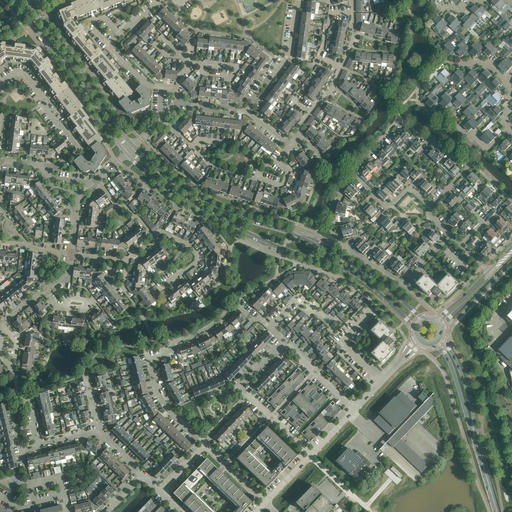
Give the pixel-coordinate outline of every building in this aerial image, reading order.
[(76,18),(100,9),(96,0),(80,0),(70,4),(72,7),(76,17),(76,18)] [(117,0),(96,0),(100,9),(101,11),(119,4),(117,0)] [(493,0),(491,2),(494,5),(495,6),(493,8),(498,14),(501,16),(503,13),(502,12),(501,12),(506,7),(506,8),(508,9),(511,13),(511,8),(503,0),(493,0)] [(491,16),(488,13),(479,4),(477,7),(475,5),(471,10),(479,18),(483,13),(489,18),(491,16)] [(56,25),(58,24),(61,28),(63,27),(67,24),(67,25),(69,25),(72,22),(71,21),(74,19),(73,18),(76,17),(72,7),(55,14),(55,19),(54,19),(56,25)] [(158,14),(162,18),(168,12),(166,10),(167,9),(165,7),(164,8),(158,14)] [(162,18),(166,22),(173,15),(171,14),(170,14),(168,12),(162,18)] [(493,18),(491,21),(496,25),(501,30),(503,32),(505,30),(507,32),(511,27),(511,26),(509,24),(509,23),(508,23),(505,20),(507,18),(504,14),(503,13),(501,16),(502,18),(503,18),(499,23),(498,22),(496,20),(493,18)] [(175,17),(173,15),(166,22),(170,26),(176,20),(174,18),(175,17)] [(465,23),(462,20),(461,19),(459,22),(452,15),(448,20),(452,24),(449,27),(456,33),(459,35),(463,40),(466,37),(458,30),(461,27),(459,25),(460,24),(463,26),(465,23)] [(465,23),(463,26),(470,33),(473,35),(477,40),(480,37),(472,30),(470,31),(468,29),(474,23),(466,15),(462,20),(465,23)] [(446,23),(441,18),(439,16),(434,21),(435,22),(431,26),(434,29),(436,28),(440,31),(438,33),(443,38),(445,36),(446,37),(448,35),(447,34),(448,34),(442,29),(447,24),(449,27),(452,24),(448,20),(446,23)] [(170,26),(174,30),(181,23),(179,22),(176,20),(170,26)] [(155,27),(149,22),(148,21),(146,24),(145,23),(143,25),(151,32),(155,27)] [(365,33),(367,25),(368,22),(364,21),(363,24),(362,23),(361,25),(357,25),(356,28),(359,29),(358,31),(365,33)] [(67,24),(63,27),(64,29),(69,34),(72,38),(71,39),(72,39),(83,30),(84,29),(80,25),(77,28),(73,24),(72,22),(69,25),(67,25),(67,24)] [(179,35),(182,31),(185,28),(182,26),(183,25),(181,23),(174,30),(178,34),(179,35)] [(368,36),(370,36),(373,24),(371,23),(371,26),(367,25),(365,33),(368,34),(368,36)] [(372,35),(375,36),(378,28),(374,27),(375,24),(373,24),(370,36),(372,37),(372,35)] [(381,29),(378,28),(375,36),(378,37),(378,39),(380,39),(384,27),(384,24),(382,24),(381,29)] [(384,24),(384,27),(380,39),(382,40),(382,39),(385,39),(386,40),(388,31),(385,30),(386,25),(384,24)] [(142,27),(140,30),(147,36),(151,32),(143,25),(142,26),(142,27)] [(83,30),(72,39),(75,43),(81,51),(83,52),(87,58),(91,62),(90,62),(102,52),(98,48),(95,51),(92,47),(90,46),(92,44),(89,40),(87,42),(83,37),(86,34),(83,30)] [(137,31),(135,33),(139,37),(142,40),(147,36),(140,30),(138,32),(137,31)] [(385,39),(385,42),(387,43),(387,42),(390,42),(393,34),(394,31),(388,30),(388,31),(386,40),(385,39)] [(487,30),(480,37),(477,40),(471,46),(473,49),(470,52),(475,57),(478,54),(483,49),(476,43),(480,39),(481,41),(489,32),(487,30)] [(495,40),(503,32),(501,30),(485,46),(487,49),(484,52),(489,57),(492,54),(496,49),(490,43),(494,39),(495,40)] [(176,37),(180,41),(187,34),(185,32),(184,33),(182,31),(179,35),(178,34),(176,37)] [(135,33),(123,45),(130,52),(134,49),(130,45),(137,37),(138,38),(139,37),(135,33)] [(456,33),(443,46),(446,48),(443,52),(447,56),(454,50),(456,52),(460,48),(457,46),(455,48),(450,44),(459,35),(456,33)] [(461,57),(464,54),(469,49),(469,48),(464,44),(473,35),(470,33),(466,37),(463,40),(457,46),(460,48),(456,52),(461,57)] [(189,36),(187,34),(180,41),(184,45),(191,39),(188,37),(189,36)] [(395,45),(396,43),(398,44),(400,36),(393,34),(390,42),(393,43),(393,45),(395,45)] [(499,46),(501,49),(506,44),(511,48),(511,47),(511,37),(510,39),(508,37),(499,46)] [(241,42),(238,42),(237,50),(243,51),(243,50),(245,50),(246,47),(243,47),(244,41),(241,41),(241,42)] [(0,62),(4,60),(5,58),(18,60),(20,45),(15,45),(14,49),(13,49),(5,48),(6,44),(2,43),(0,45),(1,47),(0,47),(0,48),(0,49),(0,62)] [(25,50),(25,46),(20,45),(18,60),(29,61),(30,53),(31,53),(32,53),(32,51),(25,50)] [(134,49),(130,52),(132,54),(133,53),(136,55),(142,49),(137,45),(134,49)] [(246,53),(251,56),(256,49),(253,47),(254,46),(252,45),(249,49),(246,47),(245,50),(247,51),(246,53)] [(464,54),(467,56),(470,52),(473,49),(471,46),(469,48),(469,49),(464,54)] [(478,54),(480,56),(484,52),(487,49),(485,46),(483,49),(478,54)] [(492,54),(494,56),(501,49),(499,46),(496,49),(492,54)] [(30,53),(29,61),(31,61),(35,66),(43,60),(38,54),(41,51),(39,49),(36,48),(36,50),(34,50),(34,51),(32,51),(32,53),(31,53),(30,53)] [(146,53),(142,49),(136,55),(138,57),(137,58),(139,60),(146,53)] [(256,49),(251,56),(255,60),(259,55),(261,52),(259,50),(258,51),(256,49)] [(32,68),(32,69),(41,80),(43,78),(47,84),(51,81),(52,82),(53,82),(56,79),(59,78),(56,74),(53,76),(49,70),(53,68),(50,63),(47,58),(46,57),(41,51),(38,54),(43,60),(35,66),(33,68),(32,68)] [(126,98),(129,96),(133,92),(117,73),(118,72),(102,52),(90,62),(106,81),(104,83),(121,102),(126,98)] [(255,66),(254,68),(259,71),(269,58),(261,52),(259,55),(263,59),(256,67),(255,66)] [(354,61),(360,62),(361,53),(354,52),(353,54),(351,54),(350,56),(354,58),(354,61)] [(142,61),(144,63),(150,57),(146,53),(139,60),(141,62),(142,61)] [(387,64),(386,67),(394,68),(394,65),(395,62),(396,56),(393,56),(394,54),(391,54),(391,56),(388,55),(387,64)] [(145,66),(147,68),(154,61),(150,57),(144,63),(146,65),(145,66)] [(500,64),(498,66),(503,70),(506,73),(511,66),(511,61),(511,62),(507,57),(506,58),(502,62),(501,63),(500,64)] [(158,65),(154,61),(147,68),(149,70),(150,69),(152,71),(158,65)] [(289,66),(288,68),(296,74),(299,69),(298,68),(295,65),(292,64),(290,66),(289,66)] [(162,74),(163,71),(164,70),(158,65),(152,71),(154,73),(153,74),(155,76),(159,72),(162,74)] [(323,71),(321,73),(328,78),(330,76),(331,77),(333,75),(322,67),(321,69),(323,71)] [(259,76),(261,73),(259,71),(254,68),(251,72),(259,78),(260,76),(259,76)] [(292,78),(296,74),(288,68),(286,70),(287,70),(285,73),(292,78)] [(428,77),(428,78),(430,80),(431,80),(431,79),(434,76),(441,82),(437,87),(439,90),(448,80),(446,78),(448,76),(449,74),(445,69),(441,73),(439,71),(435,75),(432,73),(428,77)] [(167,79),(170,80),(171,71),(164,70),(163,71),(162,74),(165,75),(164,80),(167,81),(167,79)] [(460,78),(461,76),(463,74),(458,70),(452,76),(451,78),(455,82),(450,88),(453,90),(462,80),(460,78)] [(469,82),(464,88),(467,90),(476,81),(473,78),(476,75),(477,74),(472,70),(464,78),(469,82)] [(474,91),(477,94),(490,80),(487,78),(491,75),(486,70),(479,77),(476,75),(473,78),(476,81),(478,78),(483,83),(474,91)] [(155,76),(159,80),(164,80),(165,75),(162,74),(159,72),(155,76)] [(257,80),(259,78),(251,72),(247,77),(254,82),(256,80),(257,80)] [(289,83),(292,78),(285,73),(283,75),(281,77),(289,83)] [(317,74),(316,76),(326,84),(328,82),(326,81),(328,78),(321,73),(319,76),(317,74)] [(182,84),(181,85),(183,87),(184,86),(186,88),(192,82),(195,80),(190,75),(188,78),(185,81),(182,84)] [(317,79),(315,82),(322,87),(324,85),(325,85),(326,84),(316,76),(314,78),(317,79)] [(252,85),(254,82),(247,77),(244,82),(252,88),(253,86),(252,85)] [(280,80),(278,82),(285,87),(289,83),(281,77),(279,79),(280,80)] [(67,87),(68,87),(64,82),(61,85),(58,81),(57,80),(56,79),(53,82),(52,82),(51,81),(47,84),(48,85),(49,86),(47,87),(54,97),(55,96),(67,87)] [(490,80),(477,94),(479,96),(481,97),(482,96),(481,94),(487,88),(488,87),(492,92),(490,94),(492,97),(494,95),(496,93),(496,92),(494,90),(496,89),(497,87),(498,86),(500,84),(496,79),(495,79),(492,83),(490,80)] [(338,86),(344,91),(349,84),(345,81),(345,80),(343,83),(338,81),(337,83),(340,85),(338,86)] [(197,86),(192,82),(186,88),(188,90),(188,91),(189,93),(193,89),(196,92),(197,89),(196,87),(197,86)] [(244,82),(240,86),(247,91),(249,89),(250,90),(252,88),(244,82)] [(282,92),(285,87),(278,82),(277,85),(276,84),(274,86),(282,92)] [(309,85),(307,83),(305,82),(304,83),(310,88),(309,91),(316,96),(318,93),(319,94),(320,92),(309,85)] [(310,83),(309,85),(320,92),(321,91),(320,90),(322,87),(315,82),(313,85),(310,83)] [(352,86),(349,84),(344,91),(346,93),(345,94),(347,95),(355,85),(357,83),(355,82),(352,86)] [(357,83),(355,85),(347,95),(349,97),(350,95),(352,97),(358,91),(355,88),(359,84),(357,83)] [(151,93),(148,91),(142,85),(136,91),(141,96),(141,100),(131,104),(126,98),(121,102),(119,104),(127,113),(130,114),(141,109),(142,111),(144,110),(143,108),(144,108),(149,106),(148,103),(151,97),(151,93)] [(245,94),(247,91),(240,86),(237,91),(238,92),(236,94),(238,97),(240,93),(245,97),(246,95),(245,94)] [(273,89),(272,91),(278,96),(282,92),(274,86),(273,88),(273,89)] [(67,87),(55,96),(71,116),(81,108),(83,107),(77,99),(77,98),(77,97),(76,98),(67,87)] [(427,92),(422,97),(427,102),(426,103),(431,108),(434,105),(434,104),(435,104),(437,106),(440,103),(443,100),(441,97),(439,100),(434,95),(439,90),(437,87),(430,95),(427,92)] [(201,97),(204,97),(205,88),(200,88),(199,89),(197,89),(196,92),(199,92),(199,97),(201,98),(201,97)] [(358,91),(352,97),(355,99),(354,101),(356,102),(364,92),(360,88),(358,91)] [(450,88),(441,97),(443,100),(440,103),(445,108),(448,105),(450,107),(454,103),(457,100),(455,97),(452,100),(448,95),(453,90),(450,88)] [(464,88),(455,97),(457,100),(454,103),(458,108),(466,100),(468,103),(474,97),(471,95),(466,100),(462,95),(467,90),(464,88)] [(193,97),(199,97),(199,92),(196,92),(193,89),(189,93),(193,97)] [(234,92),(228,91),(227,100),(230,100),(230,101),(233,102),(233,96),(238,97),(236,94),(234,93),(234,92)] [(275,101),(278,96),(272,91),(270,94),(269,93),(267,95),(275,101)] [(314,99),(316,96),(309,91),(304,97),(307,99),(308,97),(314,101),(315,100),(314,99)] [(365,93),(364,92),(356,102),(357,103),(358,102),(361,104),(366,97),(364,95),(365,93)] [(240,103),(245,97),(240,93),(238,97),(233,96),(233,102),(240,103)] [(492,97),(490,94),(481,104),(483,106),(488,101),(493,106),(491,108),(493,110),(497,107),(497,106),(495,104),(501,97),(496,93),(492,97)] [(271,105),(275,101),(267,95),(266,97),(267,98),(265,100),(271,105)] [(359,106),(361,108),(362,107),(364,109),(370,102),(367,100),(369,97),(368,96),(367,96),(366,97),(361,104),(359,106)] [(472,114),(474,116),(480,110),(482,108),(483,106),(481,104),(476,109),(471,105),(476,99),(474,97),(468,103),(470,105),(463,113),(468,117),(469,116),(472,114)] [(265,104),(263,106),(271,112),(274,108),(271,105),(265,100),(267,103),(265,105),(265,104)] [(323,111),(327,114),(332,106),(326,102),(325,104),(324,103),(322,106),(324,108),(323,111)] [(370,102),(364,109),(367,111),(366,112),(367,113),(376,103),(374,102),(372,104),(370,102)] [(267,117),(271,112),(263,106),(261,108),(262,109),(260,112),(267,117)] [(327,114),(326,116),(329,118),(330,119),(338,108),(336,107),(335,108),(332,106),(327,114)] [(494,119),(491,122),(494,124),(496,122),(501,117),(498,115),(502,111),(497,107),(493,110),(491,108),(485,114),(481,118),(484,120),(489,115),(494,119)] [(81,108),(71,116),(69,118),(77,127),(77,128),(87,120),(89,118),(88,117),(89,117),(88,116),(87,116),(81,108)] [(330,119),(332,120),(334,118),(337,119),(341,112),(339,110),(339,109),(338,108),(330,119)] [(295,109),(290,116),(297,121),(299,119),(300,120),(302,118),(296,113),(297,111),(295,109)] [(341,112),(337,119),(339,121),(338,124),(339,125),(347,114),(345,112),(344,114),(341,112)] [(188,123),(191,120),(196,120),(196,115),(189,114),(185,119),(188,123)] [(282,116),(284,118),(295,126),(296,125),(295,124),(297,121),(290,116),(288,118),(283,114),(282,116)] [(347,114),(339,125),(344,128),(345,127),(346,125),(350,118),(348,116),(348,115),(347,114)] [(475,130),(477,128),(484,120),(481,118),(476,123),(472,118),(474,116),(472,114),(469,116),(472,118),(464,126),(469,131),(472,127),(475,130)] [(195,125),(201,125),(202,117),(199,116),(199,115),(196,115),(196,120),(191,120),(193,123),(195,123),(195,125)] [(351,127),(356,119),(353,118),(354,116),(352,115),(350,118),(346,125),(345,127),(347,129),(349,125),(351,127)] [(295,126),(284,118),(282,116),(280,118),(285,122),(283,124),(290,130),(292,127),(293,128),(295,126)] [(184,122),(181,124),(188,130),(192,126),(191,125),(193,123),(191,120),(188,123),(185,119),(183,121),(184,122)] [(356,119),(351,127),(353,128),(351,131),(354,132),(361,121),(359,120),(359,121),(356,119)] [(91,149),(91,148),(98,143),(102,140),(103,140),(96,132),(97,131),(96,130),(95,130),(87,120),(77,128),(77,127),(75,129),(91,149)] [(241,129),(243,129),(244,127),(241,126),(242,121),(239,120),(239,121),(236,121),(235,130),(241,131),(241,129)] [(184,134),(188,130),(181,124),(179,126),(178,125),(177,127),(177,128),(184,134)] [(244,132),(248,135),(254,128),(251,127),(252,126),(250,124),(247,128),(244,127),(243,129),(245,131),(244,132)] [(283,124),(278,130),(284,135),(284,134),(286,135),(290,130),(283,124)] [(315,130),(311,127),(309,129),(306,131),(305,130),(304,132),(309,137),(315,130)] [(256,130),(254,128),(248,135),(253,139),(259,131),(257,129),(256,130)] [(396,133),(395,133),(404,141),(407,138),(408,139),(410,137),(411,138),(413,135),(406,128),(403,130),(402,129),(397,134),(396,133)] [(487,141),(489,143),(501,131),(499,129),(494,134),(489,129),(481,137),(486,142),(487,141)] [(315,130),(309,137),(312,139),(311,140),(312,142),(321,132),(319,130),(317,132),(315,130)] [(154,141),(152,143),(159,150),(164,145),(160,141),(166,136),(170,139),(171,138),(169,136),(164,131),(157,138),(156,136),(153,139),(154,141)] [(253,139),(257,142),(263,135),(260,133),(261,133),(259,131),(253,139)] [(321,132),(312,142),(314,143),(316,145),(317,144),(323,137),(324,136),(325,135),(322,133),(321,132)] [(394,141),(392,144),(397,148),(399,146),(400,146),(404,142),(404,141),(395,133),(392,136),(394,138),(392,139),(394,141)] [(257,142),(262,146),(268,138),(266,136),(265,137),(263,135),(257,142)] [(316,146),(315,146),(317,148),(318,147),(320,149),(326,142),(324,141),(326,138),(325,138),(324,136),(323,137),(317,144),(316,145),(316,146)] [(57,141),(56,141),(62,149),(65,147),(67,149),(69,148),(61,138),(57,141)] [(262,146),(267,149),(272,142),(269,140),(270,139),(268,138),(262,146)] [(421,143),(418,140),(411,147),(418,154),(423,149),(421,147),(422,146),(420,145),(421,143)] [(501,150),(500,151),(505,156),(509,152),(507,149),(511,144),(506,140),(499,147),(501,150)] [(56,143),(52,146),(59,155),(61,154),(59,152),(62,149),(56,141),(55,142),(56,143)] [(272,142),(267,149),(271,153),(277,146),(277,145),(275,143),(274,144),(272,142)] [(326,142),(320,149),(323,151),(322,152),(323,153),(327,150),(328,152),(332,147),(326,142)] [(106,152),(98,143),(91,148),(96,154),(89,164),(86,163),(81,157),(74,162),(81,172),(85,173),(90,171),(94,173),(106,156),(106,152)] [(164,154),(170,147),(166,143),(164,145),(159,150),(161,152),(162,151),(164,154)] [(397,148),(392,144),(390,146),(388,144),(386,145),(385,144),(381,147),(389,154),(391,157),(398,149),(397,148)] [(59,155),(52,146),(54,149),(53,149),(49,149),(49,146),(47,158),(51,159),(52,156),(56,152),(59,156),(59,155)] [(167,158),(174,151),(170,147),(164,154),(166,156),(166,157),(167,158)] [(380,156),(376,160),(381,165),(382,166),(388,160),(389,159),(386,157),(389,154),(381,147),(383,149),(378,155),(380,156)] [(423,149),(418,154),(421,156),(424,153),(425,154),(424,156),(427,159),(430,157),(432,159),(439,151),(437,153),(431,148),(430,150),(428,148),(425,151),(423,149)] [(183,159),(177,165),(180,167),(182,169),(183,168),(185,170),(192,163),(188,159),(194,153),(192,150),(189,153),(187,155),(183,159)] [(172,161),(178,155),(174,151),(167,158),(169,160),(170,159),(172,161)] [(439,151),(432,159),(439,166),(447,158),(447,157),(444,160),(442,158),(441,156),(442,155),(439,151)] [(301,152),(299,155),(295,158),(299,163),(305,157),(303,155),(304,154),(302,152),(301,152)] [(405,154),(403,157),(409,163),(412,160),(405,154)] [(177,166),(177,165),(183,159),(178,155),(172,161),(175,164),(174,165),(176,166),(176,165),(177,166)] [(304,166),(306,168),(309,168),(306,164),(310,160),(308,159),(307,159),(305,157),(299,163),(303,167),(304,166)] [(447,158),(439,166),(442,163),(449,170),(456,162),(453,159),(451,161),(449,159),(449,160),(447,158)] [(306,164),(309,168),(307,172),(312,174),(315,166),(310,160),(306,164)] [(364,166),(371,173),(378,166),(379,167),(381,165),(376,160),(373,164),(371,162),(366,168),(364,166)] [(449,170),(447,172),(454,179),(456,177),(460,173),(458,172),(460,170),(454,165),(456,163),(456,162),(449,170)] [(194,165),(192,163),(185,170),(187,172),(186,173),(188,175),(195,168),(193,166),(194,165)] [(366,178),(371,173),(364,166),(360,169),(362,171),(360,172),(362,175),(360,177),(365,182),(368,179),(366,178)] [(195,168),(188,175),(190,177),(191,176),(193,178),(200,171),(198,169),(197,170),(195,168)] [(312,176),(312,174),(307,172),(309,168),(306,168),(305,170),(303,170),(301,175),(310,179),(311,176),(312,176)] [(412,174),(410,176),(415,180),(417,178),(419,180),(424,176),(425,174),(423,172),(418,168),(416,170),(412,174)] [(400,172),(398,174),(402,179),(405,177),(407,179),(410,176),(412,174),(408,171),(406,169),(401,174),(400,172)] [(202,173),(200,171),(193,178),(195,180),(194,181),(196,183),(197,182),(203,176),(201,174),(202,173)] [(122,173),(110,182),(114,187),(115,186),(123,180),(121,177),(123,175),(122,173)] [(477,183),(476,183),(479,180),(472,173),(468,178),(475,185),(473,187),(479,192),(481,190),(476,186),(477,185),(477,183)] [(400,181),(402,179),(398,174),(396,177),(397,178),(393,183),(399,188),(403,184),(400,181)] [(310,179),(301,175),(300,181),(309,184),(310,182),(308,182),(310,179)] [(419,185),(423,190),(429,184),(425,179),(426,178),(424,176),(419,180),(422,182),(419,185)] [(207,178),(205,184),(204,186),(203,187),(206,188),(206,187),(209,188),(213,178),(210,177),(210,179),(207,178)] [(213,178),(209,188),(212,189),(212,190),(214,191),(218,180),(213,178)] [(117,186),(120,190),(129,183),(128,181),(126,183),(123,180),(115,186),(116,187),(117,186)] [(224,182),(218,180),(214,191),(217,192),(217,191),(220,192),(224,182)] [(40,181),(36,184),(31,188),(34,192),(33,193),(34,194),(43,186),(42,187),(39,184),(42,182),(40,181)] [(300,181),(298,186),(306,189),(307,186),(308,187),(309,184),(300,181)] [(466,197),(467,196),(474,189),(465,181),(461,185),(463,187),(460,189),(463,191),(462,192),(466,197)] [(228,191),(227,191),(229,185),(226,184),(226,183),(224,182),(220,192),(223,193),(223,194),(227,195),(228,191)] [(131,184),(129,183),(120,190),(123,194),(122,195),(123,196),(131,189),(128,186),(131,184)] [(353,183),(348,188),(355,195),(360,190),(353,183)] [(387,186),(385,188),(389,193),(391,190),(394,193),(399,188),(393,183),(388,187),(387,186)] [(436,190),(429,184),(423,190),(428,194),(429,193),(432,195),(436,190)] [(43,186),(34,194),(35,195),(37,193),(40,196),(47,191),(43,186)] [(235,188),(231,186),(230,192),(228,191),(227,195),(231,197),(231,196),(234,197),(238,187),(235,186),(235,188)] [(296,195),(299,197),(300,193),(305,195),(306,193),(305,192),(306,189),(298,186),(296,192),(297,192),(296,195)] [(240,188),(238,187),(234,197),(237,198),(237,199),(239,200),(243,190),(240,189),(240,188)] [(481,194),(478,197),(480,200),(483,197),(486,200),(493,193),(487,187),(481,194)] [(243,190),(239,200),(242,201),(242,199),(245,200),(248,191),(246,190),(246,189),(243,188),(243,189),(243,190)] [(346,195),(344,199),(350,203),(352,200),(351,200),(355,195),(348,188),(344,193),(346,195)] [(380,189),(376,193),(378,195),(384,201),(388,196),(387,195),(389,193),(385,188),(382,191),(380,189)] [(101,193),(98,196),(102,200),(104,204),(105,203),(105,202),(109,199),(101,189),(99,191),(101,193)] [(127,200),(128,199),(130,201),(132,199),(131,197),(137,192),(135,190),(133,192),(131,189),(123,196),(123,197),(124,196),(127,200)] [(146,190),(145,190),(144,189),(137,199),(141,202),(140,203),(141,204),(147,195),(144,193),(146,190)] [(47,191),(40,196),(42,199),(40,201),(41,203),(51,195),(47,191)] [(251,192),(248,191),(245,200),(248,202),(248,203),(250,204),(250,202),(251,202),(254,194),(251,193),(251,192)] [(264,193),(261,200),(260,203),(263,204),(263,205),(265,206),(269,196),(269,193),(267,193),(267,192),(264,191),(264,193)] [(260,203),(261,200),(264,193),(261,192),(260,193),(257,192),(254,200),(255,200),(254,202),(257,203),(257,201),(260,203)] [(303,201),(305,195),(300,193),(299,197),(295,199),(298,204),(303,201)] [(288,196),(290,200),(292,205),(295,204),(295,205),(298,204),(295,199),(299,197),(296,195),(294,196),(293,194),(291,196),(290,194),(288,196)] [(454,196),(453,195),(447,201),(452,207),(458,201),(459,203),(463,200),(456,194),(454,196)] [(45,203),(47,206),(54,200),(51,195),(41,203),(42,205),(45,203)] [(150,197),(147,195),(141,204),(142,204),(143,203),(147,206),(154,196),(152,195),(150,197)] [(271,197),(269,196),(265,206),(268,206),(268,205),(271,206),(274,196),(272,195),(271,197)] [(93,196),(92,197),(99,206),(103,203),(104,204),(102,200),(98,196),(95,198),(93,196)] [(156,197),(154,196),(147,206),(151,209),(150,210),(151,210),(157,202),(154,200),(156,197)] [(277,197),(274,196),(271,206),(274,207),(273,208),(276,209),(278,204),(281,205),(281,200),(277,199),(277,197)] [(286,198),(281,200),(281,205),(285,203),(287,209),(290,207),(289,206),(292,205),(290,200),(288,196),(285,197),(286,198)] [(489,201),(491,203),(489,205),(492,208),(494,206),(495,206),(496,208),(502,201),(497,196),(496,197),(495,198),(493,197),(489,201)] [(99,207),(99,206),(92,197),(91,197),(94,201),(89,204),(86,204),(86,208),(98,209),(95,209),(96,205),(97,204),(99,207)] [(338,202),(337,209),(346,211),(348,205),(349,205),(353,207),(354,205),(350,203),(344,199),(342,203),(338,202)] [(58,205),(54,200),(47,206),(49,209),(47,211),(48,212),(58,205)] [(471,201),(468,203),(473,208),(474,209),(477,206),(471,200),(471,201)] [(511,203),(508,200),(500,208),(504,211),(501,214),(504,217),(507,214),(511,219),(511,208),(509,206),(511,203)] [(16,202),(7,201),(10,201),(10,207),(7,209),(10,212),(19,205),(17,206),(14,203),(15,202),(16,202)] [(364,210),(368,214),(374,208),(369,204),(370,203),(368,201),(363,206),(366,208),(364,210)] [(157,202),(151,210),(152,211),(156,214),(157,213),(164,203),(162,202),(160,204),(157,202)] [(165,204),(164,203),(157,213),(161,216),(160,217),(161,217),(167,209),(164,207),(165,204)] [(22,209),(19,205),(10,212),(11,214),(13,212),(16,215),(14,216),(24,209),(23,208),(22,209)] [(65,212),(65,211),(61,207),(59,209),(57,206),(58,205),(48,212),(49,213),(50,213),(53,216),(58,213),(59,214),(63,214),(65,212)] [(161,217),(159,220),(164,224),(166,221),(167,220),(169,216),(174,210),(172,209),(172,208),(170,211),(167,209),(161,217)] [(374,208),(368,214),(372,218),(371,220),(373,223),(375,221),(382,214),(379,212),(379,213),(374,208)] [(25,211),(24,209),(14,216),(18,221),(25,215),(23,212),(25,211)] [(343,217),(343,221),(350,221),(350,218),(345,217),(346,211),(337,209),(335,215),(343,217)] [(488,213),(486,215),(490,219),(495,213),(493,210),(489,215),(488,213)] [(175,226),(176,226),(180,217),(177,215),(178,212),(176,211),(171,222),(176,224),(175,226)] [(457,212),(452,217),(449,221),(455,226),(461,220),(458,217),(460,215),(457,212)] [(382,227),(389,220),(390,219),(388,217),(387,218),(385,215),(384,216),(382,214),(375,221),(377,219),(379,221),(382,224),(380,226),(382,227)] [(28,218),(25,215),(18,221),(22,226),(31,218),(30,216),(28,218)] [(53,223),(53,225),(65,226),(65,220),(62,220),(62,217),(57,216),(55,215),(54,216),(53,223)] [(182,227),(187,217),(185,216),(184,218),(180,217),(176,226),(177,227),(178,225),(182,227)] [(186,231),(187,231),(191,222),(188,220),(189,218),(187,217),(182,227),(186,230),(186,231)] [(31,218),(22,226),(23,225),(25,228),(23,229),(24,231),(34,224),(31,220),(32,219),(31,218)] [(499,229),(497,231),(501,235),(505,232),(502,230),(506,226),(508,228),(511,225),(507,220),(505,222),(501,218),(495,225),(499,229)] [(389,220),(382,227),(383,226),(387,230),(386,231),(389,234),(390,233),(395,228),(399,223),(397,221),(394,224),(389,220)] [(405,231),(411,225),(407,220),(402,225),(399,223),(395,228),(397,230),(401,226),(405,231)] [(471,229),(472,230),(479,223),(477,221),(473,224),(472,224),(467,220),(465,223),(463,221),(461,223),(463,225),(460,228),(465,232),(468,229),(469,231),(471,229)] [(198,222),(196,221),(195,224),(191,222),(187,231),(188,232),(188,231),(193,233),(198,222)] [(350,224),(350,221),(343,221),(343,226),(341,226),(343,233),(352,230),(350,224)] [(35,236),(36,227),(34,224),(24,231),(27,234),(29,232),(35,233),(35,236)] [(197,237),(199,238),(209,230),(205,225),(197,232),(200,235),(197,237)] [(411,225),(405,231),(410,235),(413,237),(417,232),(418,231),(422,228),(419,225),(416,229),(411,225)] [(136,231),(133,233),(139,240),(144,237),(136,227),(134,229),(136,231)] [(358,235),(356,229),(352,230),(343,233),(344,239),(347,238),(348,241),(353,238),(354,241),(360,237),(359,234),(358,235)] [(491,229),(484,236),(485,236),(488,239),(486,241),(491,246),(492,247),(492,248),(494,245),(493,244),(498,239),(501,235),(497,231),(495,233),(491,229)] [(213,235),(212,233),(209,230),(199,238),(200,240),(202,238),(205,241),(203,242),(213,235)] [(423,236),(424,237),(429,242),(431,240),(433,242),(435,240),(436,241),(440,238),(438,236),(436,234),(433,231),(430,233),(428,231),(423,236)] [(113,240),(108,239),(106,251),(109,251),(109,248),(113,249),(114,233),(113,233),(113,240)] [(128,233),(127,235),(134,244),(139,240),(133,233),(130,236),(128,233)] [(126,236),(123,239),(130,249),(132,247),(130,245),(133,243),(134,244),(127,235),(126,235),(126,236)] [(203,242),(206,246),(202,250),(202,251),(214,241),(212,238),(214,237),(213,235),(203,242)] [(355,246),(360,251),(366,243),(362,239),(360,237),(354,241),(357,244),(355,246)] [(427,244),(429,242),(424,237),(422,239),(423,241),(418,246),(426,253),(429,249),(427,248),(429,246),(427,244)] [(120,241),(118,253),(119,253),(119,248),(125,249),(127,251),(130,249),(123,239),(122,239),(120,241)] [(202,251),(203,252),(208,248),(211,252),(220,244),(219,243),(217,244),(214,241),(202,251)] [(478,250),(480,252),(484,257),(491,250),(491,249),(492,247),(491,246),(486,241),(485,241),(481,245),(482,246),(478,250)] [(370,250),(372,252),(377,246),(374,244),(371,248),(366,243),(360,251),(364,255),(370,250)] [(158,249),(155,252),(161,260),(162,259),(162,258),(166,255),(164,253),(166,251),(165,249),(161,244),(159,246),(158,245),(156,247),(158,249)] [(212,254),(212,255),(224,256),(220,255),(220,249),(223,247),(220,244),(211,252),(213,250),(215,254),(215,255),(212,254)] [(372,256),(377,260),(386,251),(381,246),(379,248),(378,247),(380,245),(379,244),(377,246),(372,252),(374,254),(372,256)] [(410,251),(411,252),(415,256),(417,254),(419,256),(421,255),(422,256),(426,253),(418,246),(414,251),(412,249),(410,251)] [(386,251),(377,260),(382,265),(387,259),(389,261),(394,256),(392,254),(390,255),(386,251)] [(148,253),(156,262),(157,262),(157,263),(161,260),(155,252),(152,254),(150,252),(148,253)] [(157,263),(156,262),(148,253),(147,254),(149,257),(146,259),(152,267),(157,263)] [(390,265),(394,270),(401,263),(394,256),(389,261),(391,263),(390,265)] [(409,263),(406,266),(409,268),(418,259),(415,256),(412,259),(411,258),(409,260),(408,262),(409,263)] [(141,259),(139,260),(146,270),(150,267),(151,268),(152,267),(146,259),(143,261),(141,259)] [(138,265),(137,271),(146,273),(146,272),(144,272),(146,270),(139,260),(136,263),(138,265)] [(404,274),(409,268),(406,266),(406,267),(401,263),(394,270),(399,274),(402,272),(404,274)] [(209,269),(208,269),(216,279),(219,276),(217,274),(218,268),(222,268),(211,266),(210,267),(209,269)] [(85,279),(84,283),(90,283),(92,281),(92,282),(95,279),(94,277),(95,272),(92,271),(93,267),(90,267),(90,269),(86,269),(85,279)] [(203,272),(210,281),(211,281),(210,280),(212,278),(214,280),(216,279),(208,269),(205,272),(204,271),(203,272)] [(98,277),(95,279),(92,282),(96,286),(104,280),(102,277),(104,275),(100,270),(98,272),(97,276),(98,277)] [(203,275),(200,278),(206,285),(210,281),(203,272),(201,273),(203,275)] [(294,287),(299,286),(299,275),(296,275),(296,272),(288,272),(283,278),(285,280),(282,282),(291,290),(294,287)] [(304,286),(308,290),(316,281),(314,279),(316,277),(310,272),(302,272),(302,275),(299,275),(299,286),(304,286)] [(436,285),(434,283),(433,283),(432,283),(431,282),(432,281),(426,275),(417,284),(429,296),(434,292),(434,293),(438,297),(442,293),(441,292),(442,291),(447,296),(458,284),(449,275),(443,281),(444,282),(443,283),(442,283),(439,285),(437,285),(436,285)] [(23,280),(28,286),(33,282),(36,282),(36,278),(24,277),(23,280)] [(194,279),(201,289),(206,285),(200,278),(197,280),(195,278),(194,279)] [(327,282),(322,278),(316,285),(319,288),(316,290),(318,291),(327,282)] [(183,283),(180,285),(186,293),(187,292),(191,288),(183,279),(181,280),(183,283)] [(196,292),(201,289),(194,279),(192,280),(194,283),(190,285),(196,292)] [(19,282),(18,283),(24,291),(27,288),(29,291),(31,289),(23,280),(19,283),(19,282)] [(98,286),(101,290),(110,283),(109,281),(107,283),(104,280),(96,286),(97,287),(98,286)] [(275,286),(282,292),(284,295),(285,294),(283,291),(286,288),(279,281),(275,286)] [(327,282),(318,291),(322,296),(327,291),(331,286),(327,282)] [(18,284),(14,287),(21,297),(23,295),(21,293),(24,291),(18,283),(17,283),(18,284)] [(101,290),(101,291),(103,294),(102,294),(103,296),(113,288),(109,284),(110,283),(101,290)] [(136,283),(135,284),(135,290),(132,291),(135,295),(142,289),(140,286),(140,284),(136,283)] [(327,296),(328,298),(337,288),(333,284),(331,286),(327,291),(330,294),(327,296)] [(175,285),(173,286),(181,296),(185,293),(186,294),(186,293),(180,285),(177,287),(175,285)] [(174,290),(171,293),(177,301),(178,300),(177,299),(181,296),(173,286),(172,288),(174,290)] [(277,297),(282,292),(275,286),(271,290),(267,287),(277,297)] [(20,298),(21,297),(14,287),(10,290),(9,289),(8,290),(15,298),(18,296),(20,298)] [(141,297),(149,291),(148,290),(147,291),(144,287),(142,289),(135,295),(136,296),(139,294),(141,297)] [(267,287),(263,291),(272,300),(274,299),(274,298),(272,296),(274,293),(277,297),(267,287)] [(117,293),(113,288),(103,296),(104,296),(105,297),(107,296),(110,299),(117,293)] [(337,288),(328,298),(330,299),(332,296),(335,299),(344,290),(342,292),(337,288)] [(8,290),(4,293),(5,294),(4,295),(12,304),(14,303),(12,300),(15,298),(8,290)] [(335,299),(335,300),(339,304),(348,294),(344,290),(335,299)] [(141,302),(143,304),(152,296),(149,292),(150,292),(149,291),(141,297),(144,300),(141,302)] [(263,291),(259,295),(266,302),(269,299),(271,301),(272,300),(263,291)] [(111,305),(121,297),(120,297),(117,293),(110,299),(112,302),(109,303),(111,305)] [(177,301),(171,293),(168,295),(166,293),(164,294),(169,301),(171,303),(172,305),(177,301)] [(348,294),(339,304),(340,305),(343,302),(346,305),(354,296),(352,298),(348,294)] [(0,297),(0,298),(5,306),(8,303),(10,306),(12,304),(4,295),(0,298),(0,297)] [(259,295),(255,300),(265,309),(266,308),(263,305),(266,302),(259,295)] [(152,296),(143,304),(144,306),(146,304),(149,307),(152,304),(153,305),(154,306),(156,304),(156,302),(155,302),(156,301),(152,296)] [(359,301),(354,296),(346,305),(348,303),(352,307),(359,301)] [(123,299),(121,297),(111,305),(112,305),(115,308),(114,309),(115,310),(123,303),(120,301),(123,299)] [(255,300),(250,304),(257,311),(260,308),(265,313),(268,315),(269,314),(266,311),(255,300)] [(350,310),(351,311),(352,312),(353,311),(355,313),(363,305),(359,301),(352,307),(350,310)] [(37,305),(36,303),(31,307),(36,313),(45,306),(44,304),(42,306),(39,303),(37,305)] [(125,306),(123,303),(115,310),(115,311),(116,310),(119,314),(129,307),(127,305),(125,306)] [(41,319),(46,316),(45,314),(47,312),(45,309),(47,308),(45,306),(36,313),(41,319)] [(95,311),(93,312),(100,321),(102,324),(109,318),(104,311),(101,313),(100,311),(97,313),(95,311)] [(100,321),(93,312),(91,314),(93,316),(90,318),(92,321),(89,322),(96,330),(98,328),(96,325),(100,321)] [(247,318),(242,313),(240,316),(236,312),(232,316),(238,322),(240,324),(247,318)] [(499,351),(497,353),(501,356),(500,357),(511,368),(508,371),(511,379),(511,383),(511,387),(511,388),(511,391),(511,312),(506,319),(508,320),(511,324),(511,335),(502,346),(498,350),(499,351)] [(49,326),(49,325),(53,325),(53,329),(57,329),(57,326),(58,326),(60,315),(57,314),(57,317),(53,316),(53,319),(50,319),(50,320),(47,320),(46,326),(49,326)] [(60,315),(58,326),(67,327),(68,321),(65,321),(66,318),(62,317),(62,315),(60,315)] [(68,321),(67,327),(77,328),(78,317),(75,316),(75,319),(71,319),(71,321),(68,321)] [(234,326),(238,322),(232,316),(228,320),(232,324),(229,327),(233,332),(236,328),(234,326)] [(19,317),(17,318),(14,320),(15,322),(13,324),(15,327),(13,328),(15,330),(27,321),(25,318),(22,321),(19,317)] [(78,317),(77,328),(86,329),(86,323),(83,323),(84,320),(80,320),(80,317),(78,317)] [(285,328),(289,333),(296,326),(293,323),(295,320),(294,319),(285,328)] [(24,333),(29,329),(25,325),(29,323),(27,321),(15,330),(16,332),(18,330),(20,333),(23,332),(24,333)] [(296,326),(289,333),(291,331),(295,335),(302,328),(301,328),(304,325),(300,321),(298,323),(296,326)] [(383,344),(373,354),(382,363),(393,351),(389,347),(390,346),(394,342),(390,338),(389,339),(389,338),(393,334),(381,322),(372,331),(383,341),(382,342),(382,344),(383,344)] [(222,324),(217,328),(223,335),(228,332),(229,334),(233,332),(229,327),(226,329),(222,324)] [(297,334),(301,338),(307,331),(304,328),(307,325),(305,324),(304,325),(301,328),(302,328),(295,335),(297,334)] [(307,341),(311,345),(317,338),(320,335),(318,333),(323,327),(321,325),(312,335),(305,342),(307,341)] [(216,336),(213,338),(216,344),(220,341),(218,339),(223,335),(217,328),(217,329),(216,328),(214,329),(215,330),(213,332),(216,336)] [(310,328),(307,331),(301,338),(305,342),(312,335),(309,332),(311,330),(310,328)] [(262,335),(268,341),(272,337),(266,331),(262,335)] [(23,338),(23,340),(34,341),(38,342),(39,334),(30,333),(29,335),(26,334),(26,338),(23,338)] [(203,337),(201,338),(207,349),(212,346),(216,344),(213,338),(209,340),(207,335),(204,336),(204,335),(202,336),(203,337)] [(268,341),(262,335),(258,339),(264,345),(268,341)] [(256,337),(252,341),(254,343),(261,349),(264,345),(258,339),(256,337)] [(199,346),(195,347),(198,353),(202,351),(207,349),(201,338),(196,341),(199,346)] [(314,350),(320,344),(324,340),(323,338),(320,341),(317,338),(311,345),(315,349),(314,350)] [(23,340),(23,342),(25,343),(25,346),(28,347),(27,350),(33,351),(36,351),(36,348),(34,347),(34,341),(23,340)] [(190,343),(184,345),(187,354),(188,357),(194,355),(198,353),(195,347),(191,349),(190,343)] [(261,349),(254,343),(251,347),(257,353),(261,349)] [(317,356),(323,349),(325,347),(327,345),(326,344),(323,347),(320,344),(314,350),(318,355),(317,356)] [(180,352),(177,353),(179,359),(180,360),(181,363),(181,364),(184,363),(183,362),(182,359),(188,357),(187,354),(184,345),(178,347),(180,352)] [(257,353),(251,347),(247,351),(253,357),(257,353)] [(323,349),(317,356),(318,358),(321,360),(319,362),(320,362),(326,355),(329,352),(325,347),(323,349)] [(21,356),(21,358),(32,359),(33,354),(35,354),(36,351),(33,351),(27,350),(27,353),(24,352),(24,356),(21,356)] [(242,356),(248,362),(252,358),(246,352),(242,356)] [(326,355),(320,362),(321,363),(324,366),(331,359),(326,355)] [(238,360),(244,366),(248,362),(242,356),(238,360)] [(32,359),(21,358),(20,360),(23,361),(22,367),(31,369),(32,359)] [(276,362),(282,368),(286,364),(279,358),(276,362)] [(234,364),(241,370),(244,366),(238,360),(234,364)] [(272,366),(278,372),(282,368),(276,362),(272,366)] [(334,365),(331,362),(324,369),(328,373),(338,363),(336,362),(334,365)] [(339,365),(338,363),(328,373),(333,377),(339,370),(336,367),(339,365)] [(231,368),(237,374),(241,370),(234,364),(231,368)] [(268,370),(274,376),(278,372),(272,366),(268,370)] [(227,372),(233,378),(237,374),(231,368),(227,372)] [(268,370),(264,374),(271,380),(273,382),(276,378),(274,376),(268,370)] [(287,389),(302,372),(300,370),(297,373),(295,371),(289,377),(292,379),(289,382),(286,380),(282,384),(287,389)] [(339,370),(333,377),(337,381),(346,372),(345,371),(342,373),(339,370)] [(105,372),(97,374),(98,377),(94,378),(95,383),(105,381),(104,375),(106,375),(105,372)] [(233,378),(227,372),(223,376),(229,382),(233,378)] [(298,386),(304,380),(302,378),(305,375),(302,372),(287,389),(291,393),(295,389),(293,386),(296,383),(298,386)] [(348,373),(346,372),(337,381),(341,385),(348,379),(345,376),(348,373)] [(261,378),(267,384),(271,380),(264,374),(261,378)] [(216,379),(220,387),(225,385),(222,377),(216,379)] [(257,382),(263,388),(267,384),(261,378),(257,382)] [(211,381),(215,389),(220,387),(216,379),(211,381)] [(346,390),(349,387),(351,389),(355,385),(348,379),(341,385),(346,390)] [(105,381),(95,383),(97,388),(100,388),(101,391),(109,389),(112,388),(111,384),(106,385),(105,381)] [(207,383),(210,391),(215,389),(211,381),(207,383)] [(166,386),(169,391),(176,386),(173,382),(166,386)] [(253,386),(258,390),(259,392),(263,388),(257,382),(253,386)] [(202,385),(205,393),(210,391),(207,383),(202,385)] [(300,401),(316,385),(313,383),(310,386),(308,384),(303,390),(305,392),(302,395),(300,393),(296,397),(300,401)] [(76,384),(69,386),(69,389),(68,389),(68,390),(68,391),(68,392),(68,393),(69,394),(70,395),(71,394),(78,393),(82,392),(81,386),(77,387),(76,384)] [(271,405),(287,389),(282,384),(278,388),(281,391),(278,394),(275,392),(270,397),(272,399),(269,403),(271,405)] [(197,387),(200,395),(205,393),(202,385),(197,387)] [(311,398),(317,392),(315,391),(318,387),(316,385),(300,401),(304,405),(308,401),(306,399),(309,396),(311,398)] [(176,386),(169,391),(171,395),(179,391),(176,386)] [(191,389),(195,397),(200,395),(197,387),(191,389)] [(146,388),(138,390),(135,391),(137,398),(142,396),(142,395),(148,393),(146,388)] [(112,397),(116,396),(115,393),(109,395),(108,392),(110,392),(109,389),(101,391),(102,394),(98,395),(100,400),(112,397)] [(287,397),(291,393),(287,389),(271,405),(274,407),(277,404),(279,406),(284,400),(282,398),(285,395),(287,397)] [(37,400),(49,397),(48,391),(43,392),(43,393),(36,395),(37,400)] [(182,396),(179,391),(171,395),(174,400),(182,396)] [(309,410),(324,393),(322,391),(319,394),(317,392),(311,398),(314,400),(311,403),(308,401),(304,405),(309,410)] [(433,405),(434,405),(433,400),(432,396),(434,393),(433,394),(429,398),(424,403),(419,408),(417,406),(414,403),(411,400),(412,399),(409,396),(408,397),(402,392),(374,421),(389,435),(392,437),(387,442),(393,448),(394,447),(421,473),(428,465),(401,439),(433,405)] [(73,397),(74,402),(84,400),(83,395),(79,396),(78,393),(71,394),(71,397),(73,397)] [(320,407),(326,401),(324,399),(327,396),(324,393),(309,410),(313,414),(317,410),(315,407),(318,404),(320,407)] [(429,398),(423,393),(419,398),(424,403),(429,398)] [(140,398),(143,403),(151,399),(148,394),(140,398)] [(177,405),(180,403),(184,401),(182,396),(174,400),(177,405)] [(38,405),(50,403),(49,397),(37,400),(38,405)] [(105,408),(107,407),(115,405),(114,402),(113,402),(112,397),(100,400),(101,405),(105,404),(105,408)] [(284,417),(300,401),(296,397),(292,401),(294,403),(291,407),(289,404),(283,410),(285,412),(282,415),(284,417)] [(146,408),(153,404),(151,399),(143,403),(146,408)] [(75,408),(74,408),(75,411),(81,410),(82,409),(81,406),(85,406),(84,400),(74,402),(75,408)] [(300,410),(304,405),(300,401),(284,417),(287,420),(290,416),(292,418),(297,413),(295,411),(298,408),(300,410)] [(40,411),(52,408),(50,403),(38,405),(40,411)] [(321,422),(337,405),(335,403),(331,406),(329,404),(324,410),(326,412),(323,415),(321,413),(317,417),(321,422)] [(156,408),(153,404),(146,408),(149,413),(156,408)] [(106,411),(102,412),(104,417),(114,415),(116,414),(116,413),(117,412),(117,411),(116,410),(116,409),(115,408),(114,408),(113,406),(115,406),(115,405),(107,407),(105,408),(106,411)] [(302,417),(309,410),(304,405),(300,410),(303,412),(300,415),(297,413),(292,418),(294,421),(291,424),(293,426),(302,417)] [(331,411),(321,422),(326,426),(330,422),(327,419),(330,416),(333,419),(335,416),(338,413),(336,411),(339,408),(337,405),(331,411)] [(240,410),(248,417),(249,416),(247,415),(250,412),(244,406),(240,410)] [(50,414),(53,413),(52,408),(40,411),(41,416),(50,414)] [(149,413),(146,414),(149,418),(150,418),(151,417),(159,413),(156,408),(149,413)] [(75,411),(71,412),(72,414),(72,415),(75,415),(76,418),(76,420),(88,417),(88,416),(89,416),(88,413),(87,413),(87,412),(83,413),(82,409),(81,410),(75,411)] [(247,418),(248,417),(240,410),(237,414),(243,420),(246,417),(247,418)] [(302,417),(293,426),(295,428),(299,425),(301,427),(304,424),(306,421),(304,419),(307,416),(309,418),(313,414),(309,410),(302,417)] [(153,420),(157,423),(155,424),(156,425),(163,417),(159,414),(153,420)] [(240,423),(243,420),(237,414),(233,418),(240,425),(241,424),(240,423)] [(110,426),(117,421),(116,420),(115,420),(114,415),(104,417),(105,422),(109,421),(110,426)] [(76,420),(75,420),(77,426),(78,425),(78,426),(79,428),(86,427),(86,423),(89,423),(89,421),(90,421),(89,418),(88,418),(88,417),(76,420)] [(167,421),(163,417),(156,425),(157,426),(158,424),(161,427),(167,421)] [(306,438),(321,422),(317,417),(313,422),(315,424),(312,427),(310,425),(304,430),(306,432),(303,436),(306,438)] [(239,426),(240,425),(233,418),(229,421),(235,427),(238,424),(239,426)] [(161,427),(164,430),(163,431),(164,432),(171,425),(167,421),(161,427)] [(235,427),(229,421),(225,425),(233,432),(234,432),(232,431),(235,427)] [(312,432),(306,438),(308,440),(311,437),(313,439),(316,436),(319,433),(322,430),(326,426),(321,422),(312,432)] [(115,434),(121,428),(117,424),(111,430),(115,434)] [(175,429),(171,425),(164,432),(165,433),(166,432),(169,435),(175,429)] [(232,433),(233,432),(225,425),(222,429),(228,435),(231,432),(232,433)] [(266,488),(297,456),(267,427),(236,459),(266,488)] [(115,434),(119,438),(125,432),(121,428),(115,434)] [(179,433),(175,429),(169,435),(172,438),(171,439),(172,440),(179,433)] [(225,438),(228,435),(222,429),(218,433),(225,440),(226,440),(225,438)] [(119,438),(123,442),(129,436),(125,432),(119,438)] [(177,442),(183,436),(179,433),(172,440),(173,441),(174,439),(177,442)] [(220,443),(223,440),(224,441),(225,440),(218,433),(214,437),(220,443)] [(129,436),(123,442),(127,446),(133,439),(129,436)] [(187,440),(183,436),(177,442),(180,445),(179,446),(180,447),(187,440)] [(90,452),(91,451),(93,441),(92,441),(93,440),(89,439),(89,440),(88,440),(87,444),(84,443),(82,450),(85,451),(90,452)] [(132,451),(138,444),(134,440),(128,447),(132,451)] [(191,444),(187,440),(180,447),(180,448),(182,447),(185,450),(191,444)] [(99,443),(93,441),(91,451),(96,453),(96,454),(99,455),(101,447),(98,447),(99,443)] [(132,451),(136,454),(142,448),(138,444),(132,451)] [(136,454),(140,458),(146,452),(142,448),(136,454)] [(336,461),(355,480),(371,464),(358,451),(355,454),(348,448),(336,461)] [(50,460),(50,462),(55,461),(53,450),(47,452),(48,454),(50,460)] [(105,450),(97,458),(101,462),(102,462),(109,453),(105,450)] [(144,462),(150,456),(146,452),(140,458),(144,462)] [(106,465),(107,464),(113,457),(109,453),(102,462),(106,465)] [(166,457),(172,463),(176,459),(170,453),(166,457)] [(111,468),(117,461),(113,457),(107,464),(111,468)] [(166,457),(162,461),(169,467),(172,463),(166,457)] [(207,459),(173,494),(184,504),(186,507),(188,508),(189,509),(189,508),(198,499),(197,498),(196,497),(193,495),(188,490),(204,473),(209,478),(211,481),(213,482),(214,483),(222,474),(221,473),(220,472),(218,470),(207,459)] [(121,465),(117,461),(111,468),(115,471),(121,465)] [(159,465),(165,471),(169,467),(162,461),(159,465)] [(8,464),(5,464),(6,470),(9,469),(10,469),(18,467),(16,462),(8,464)] [(121,465),(115,471),(119,475),(125,468),(121,465)] [(159,465),(155,469),(161,475),(165,471),(159,465)] [(403,476),(393,467),(391,469),(400,479),(401,478),(403,476)] [(129,472),(125,468),(119,475),(123,479),(121,481),(123,483),(129,476),(127,475),(129,472)] [(151,473),(157,479),(161,475),(155,469),(151,473)] [(222,474),(214,483),(240,508),(235,511),(211,511),(198,499),(189,508),(189,509),(188,509),(189,509),(191,511),(242,511),(252,503),(222,474)] [(105,486),(103,488),(104,489),(111,495),(115,491),(114,491),(105,482),(103,484),(105,486)] [(313,485),(295,503),(304,511),(321,511),(331,503),(313,485)] [(111,495),(104,489),(102,487),(99,491),(100,493),(107,499),(111,495)] [(95,495),(103,503),(107,499),(100,493),(99,491),(95,495)] [(91,499),(90,499),(96,510),(96,509),(98,506),(99,507),(103,503),(95,495),(91,499)] [(96,510),(90,499),(89,500),(84,501),(85,504),(86,511),(88,511),(92,511),(92,510),(96,509),(96,510)] [(166,511),(154,499),(150,504),(157,511),(166,511)] [(71,503),(72,509),(74,508),(75,511),(81,511),(79,505),(77,505),(76,503),(75,502),(71,503)]
